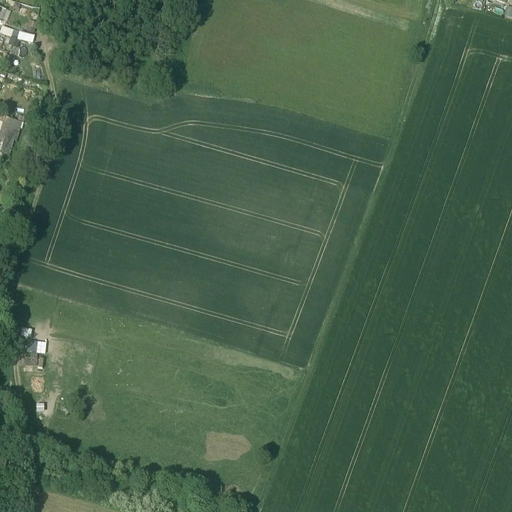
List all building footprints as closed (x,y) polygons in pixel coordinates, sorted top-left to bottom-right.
[(505,0),(491,0),(490,5),(503,9),(505,0)] [(27,35),(34,37),(37,27),(30,25),(27,35)] [(19,36),(7,31),(4,38),(16,43),(19,36)] [(32,40),(19,36),(16,43),(30,47),(32,40)] [(0,130),(5,132),(17,135),(21,122),(0,116),(0,130)] [(17,135),(5,132),(0,148),(0,152),(8,156),(13,139),(16,140),(17,135)] [(18,339),(29,340),(30,333),(19,331),(18,339)] [(44,355),(44,345),(27,344),(26,354),(29,355),(35,355),(44,355)] [(23,361),(23,369),(35,369),(35,355),(29,355),(29,361),(23,361)]
